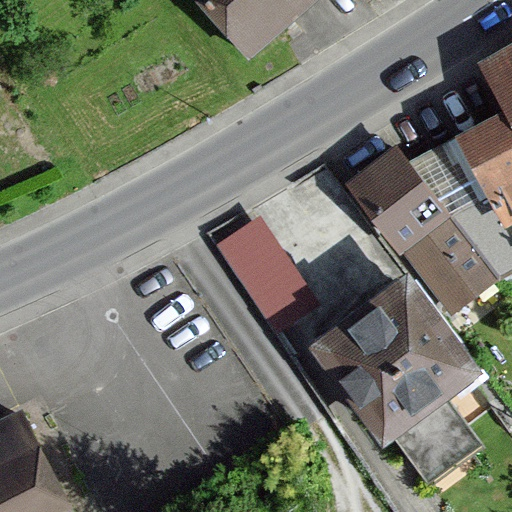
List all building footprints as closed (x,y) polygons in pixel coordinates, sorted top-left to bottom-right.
[(203,0),(251,55),(313,0),(203,0)] [(511,46),(481,63),(506,111),(459,136),(462,142),(413,167),(468,236),(504,217),(511,232),(511,46)] [(413,167),(397,146),(347,185),(447,312),(497,273),(468,236),(413,167)] [(272,310),(318,278),(265,200),(219,232),(272,310)] [(480,364),(407,272),(312,347),(384,437),(392,431),(431,480),(480,441),(443,394),(480,364)] [(0,511),(56,511),(13,416),(0,421),(0,511)]
